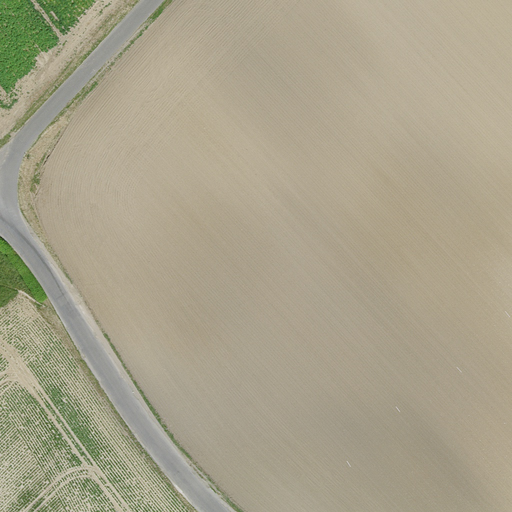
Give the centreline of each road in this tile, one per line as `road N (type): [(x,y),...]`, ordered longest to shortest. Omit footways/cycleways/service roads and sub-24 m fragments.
road 1 (unclassified): [(219,511),(147,429),(0,212)]
road 2 (unclassified): [(154,0),(0,168)]
